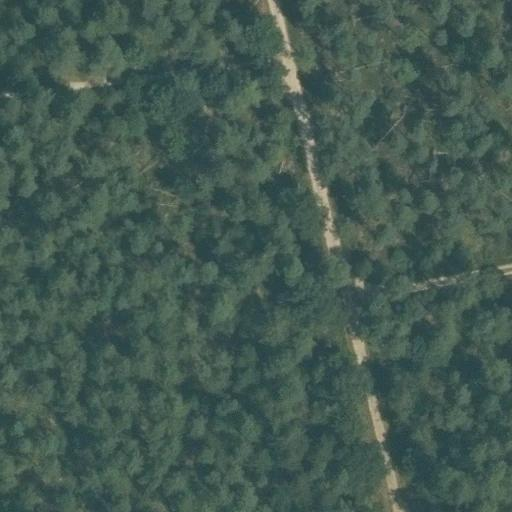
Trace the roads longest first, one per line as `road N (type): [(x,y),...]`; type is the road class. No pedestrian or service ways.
road 1 (track): [(270,0),(396,511)]
road 2 (track): [(286,57),(0,98)]
road 3 (track): [(343,299),(511,269)]
